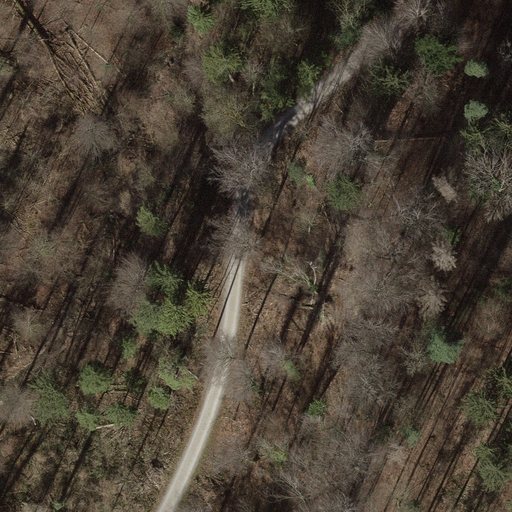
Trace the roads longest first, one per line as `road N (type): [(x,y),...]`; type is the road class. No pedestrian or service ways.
road 1 (track): [(427,0),(300,111),(250,172),(217,390),(164,511)]
road 2 (track): [(393,333),(511,409)]
